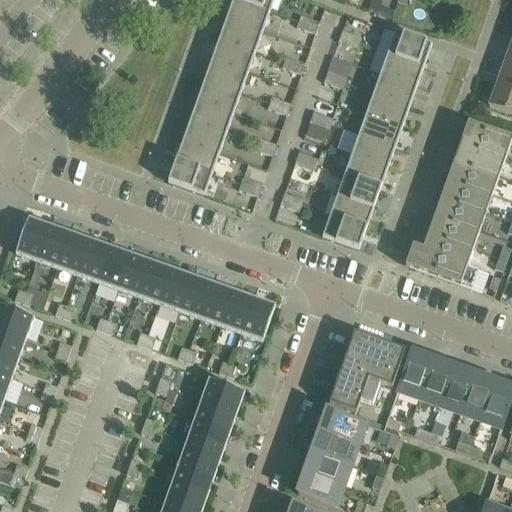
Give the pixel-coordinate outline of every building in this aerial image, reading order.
[(270,15),(275,0),(234,0),(233,2),(270,15)] [(407,0),(399,0),(397,5),(405,8),(407,0)] [(263,36),(270,15),(233,2),(226,23),(263,36)] [(306,35),(310,23),(301,20),(297,31),(306,35)] [(255,56),(263,36),(226,23),(219,43),(255,56)] [(319,27),(310,23),(306,35),(315,38),(319,27)] [(348,49),(352,38),(342,35),(338,46),(348,49)] [(432,49),(395,36),(388,57),(424,70),(432,49)] [(361,41),(352,38),(348,49),(357,53),(361,41)] [(248,77),(255,56),(219,43),(212,64),(248,77)] [(417,90),(424,70),(388,57),(380,78),(417,90)] [(291,75),(295,64),(286,61),(282,72),(291,75)] [(511,65),(506,63),(497,86),(511,91),(511,65)] [(241,97),(248,77),(212,64),(205,84),(241,97)] [(305,67),(295,64),(291,75),(301,79),(305,67)] [(333,90),(337,79),(328,75),(324,87),(333,90)] [(410,111),(417,90),(380,78),(373,98),(410,111)] [(347,82),(337,79),(333,90),(343,93),(347,82)] [(234,117),(241,97),(205,84),(197,104),(234,117)] [(511,117),(511,91),(497,86),(489,110),(511,117)] [(402,131),(410,111),(373,98),(366,118),(402,131)] [(277,116),(281,105),(272,101),(268,113),(277,116)] [(226,137),(234,117),(197,104),(190,124),(226,137)] [(290,108),(281,105),(277,116),(286,119),(290,108)] [(319,131),(323,120),(313,116),(309,127),(319,131)] [(395,152),(402,131),(366,118),(359,139),(395,152)] [(332,123),(323,120),(319,131),(328,134),(332,123)] [(219,158),(226,137),(190,124),(183,145),(219,158)] [(511,144),(511,143),(468,127),(461,146),(506,161),(511,144)] [(388,172),(395,152),(359,139),(351,159),(388,172)] [(263,157),(267,145),(257,142),(253,153),(263,157)] [(212,178),(219,158),(183,145),(176,165),(212,178)] [(276,149),(267,145),(263,157),(272,160),(276,149)] [(506,161),(461,146),(455,164),(500,180),(506,161)] [(304,172),(308,160),(299,157),(295,168),(304,172)] [(381,192),(388,172),(351,159),(344,180),(381,192)] [(317,164),(308,160),(304,172),(313,175),(317,164)] [(500,180),(455,164),(448,182),(493,198),(500,180)] [(204,200),(212,178),(176,165),(168,187),(204,200)] [(373,213),(381,192),(344,180),(337,200),(373,213)] [(493,198),(448,182),(442,200),(487,216),(493,198)] [(248,197),(252,186),(243,183),(239,194),(248,197)] [(261,190),(252,186),(248,197),(258,201),(261,190)] [(298,186),(296,193),(305,197),(308,189),(298,186)] [(289,212),(293,201),(284,198),(280,209),(289,212)] [(366,233),(373,213),(337,200),(330,220),(366,233)] [(487,216),(442,200),(436,217),(480,234),(487,216)] [(303,204),(293,201),(289,212),(299,215),(303,204)] [(480,234),(436,217),(429,236),(474,252),(480,234)] [(359,254),(366,233),(330,220),(322,242),(359,254)] [(37,266),(50,230),(28,222),(15,258),(37,266)] [(57,273),(70,237),(50,230),(37,266),(57,273)] [(474,252),(429,236),(423,254),(468,270),(474,252)] [(77,280),(90,244),(70,237),(57,273),(77,280)] [(98,288),(111,251),(90,244),(77,280),(98,288)] [(468,270),(423,254),(413,250),(405,271),(471,294),(478,274),(468,270)] [(118,295),(131,259),(111,251),(98,288),(118,295)] [(503,251),(499,261),(507,264),(511,253),(503,251)] [(139,302),(151,266),(131,259),(118,295),(139,302)] [(507,264),(499,261),(495,273),(503,276),(507,264)] [(159,309),(172,273),(151,266),(139,302),(159,309)] [(179,317),(192,280),(172,273),(159,309),(179,317)] [(200,324),(213,288),(192,280),(179,317),(200,324)] [(493,281),(489,292),(496,295),(500,283),(493,281)] [(220,331),(233,295),(213,288),(200,324),(220,331)] [(22,308),(26,296),(18,294),(14,305),(22,308)] [(241,339),(254,302),(233,295),(220,331),(241,339)] [(34,299),(26,296),(22,308),(30,310),(34,299)] [(275,310),(254,302),(241,339),(262,346),(275,310)] [(63,322),(67,311),(59,308),(55,319),(63,322)] [(34,322),(0,309),(0,333),(26,343),(34,322)] [(74,314),(67,311),(63,322),(70,325),(74,314)] [(103,337),(107,325),(100,323),(96,334),(103,337)] [(115,328),(107,325),(103,337),(111,339),(115,328)] [(0,356),(19,363),(26,343),(0,333),(0,356)] [(144,351),(148,340),(141,337),(137,348),(144,351)] [(398,394),(411,359),(405,357),(405,356),(354,338),(327,415),(353,424),(355,418),(356,419),(360,406),(372,410),(379,388),(392,393),(392,392),(398,394)] [(156,342),(148,340),(144,351),(152,354),(156,342)] [(72,351),(60,347),(58,354),(69,358),(72,351)] [(185,366),(189,354),(182,352),(178,363),(185,366)] [(66,366),(69,358),(58,354),(55,362),(66,366)] [(197,357),(189,354),(185,366),(193,368),(197,357)] [(0,379),(12,384),(19,363),(0,356),(0,379)] [(416,411),(433,366),(411,358),(411,359),(398,394),(397,396),(418,403),(415,410),(416,411)] [(226,380),(230,369),(223,366),(219,377),(226,380)] [(437,418),(453,373),(433,366),(416,411),(437,418)] [(238,372),(230,369),(226,380),(234,383),(238,372)] [(457,425),(473,380),(453,373),(437,418),(457,425)] [(0,402),(5,404),(12,384),(0,379),(0,402)] [(480,425),(494,387),(473,380),(457,425),(458,425),(460,418),(480,425)] [(172,386),(160,382),(158,390),(169,394),(172,386)] [(244,396),(208,383),(200,405),(237,418),(244,396)] [(57,391),(46,387),(43,395),(55,399),(57,391)] [(511,403),(511,393),(494,387),(480,425),(502,432),(511,403)] [(166,401),(169,394),(158,390),(155,397),(166,401)] [(52,406),(55,399),(43,395),(41,402),(52,406)] [(230,438),(237,418),(200,405),(193,425),(230,438)] [(364,428),(353,424),(327,415),(319,436),(357,450),(364,428)] [(385,431),(398,435),(401,427),(388,422),(385,431)] [(157,427),(146,423),(143,430),(154,434),(157,427)] [(222,459),(230,438),(193,425),(186,446),(222,459)] [(42,433),(31,429),(29,436),(40,440),(42,433)] [(152,442),(154,434),(143,430),(141,438),(152,442)] [(427,445),(430,437),(417,433),(414,441),(427,445)] [(37,448),(40,440),(29,436),(26,444),(37,448)] [(349,470),(357,450),(319,436),(312,457),(349,470)] [(442,442),(430,437),(427,445),(440,450),(442,442)] [(387,451),(395,453),(395,454),(399,441),(391,438),(387,451)] [(215,479),(222,459),(186,446),(179,466),(215,479)] [(468,460),(471,452),(458,447),(455,455),(468,460)] [(483,456),(471,452),(468,460),(480,464),(483,456)] [(342,490),(349,470),(312,457),(305,477),(342,490)] [(500,471),(511,475),(511,466),(503,463),(500,471)] [(143,468),(131,464),(129,471),(140,475),(143,468)] [(208,499),(215,479),(179,466),(171,486),(208,499)] [(381,467),(376,480),(385,482),(389,470),(381,467)] [(28,473),(17,469),(14,477),(25,481),(28,473)] [(137,483),(140,475),(129,471),(126,479),(137,483)] [(0,472),(0,485),(9,488),(13,477),(0,472)] [(23,488),(25,481),(14,477),(11,484),(23,488)] [(335,511),(342,490),(305,477),(297,498),(335,511)] [(380,495),(385,482),(376,480),(372,492),(380,495)] [(511,493),(511,484),(506,482),(503,490),(511,493)] [(179,511),(203,511),(208,499),(171,486),(164,507),(179,511)]
